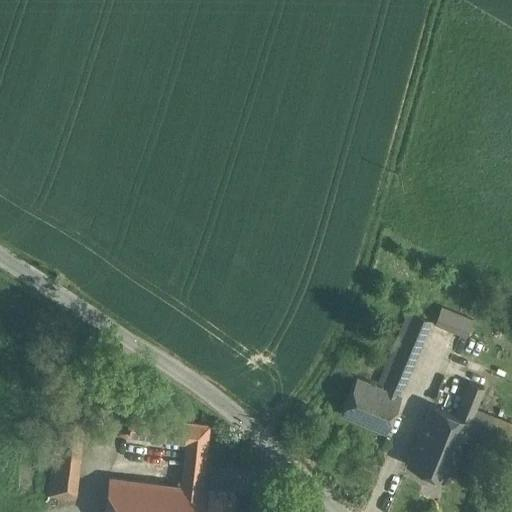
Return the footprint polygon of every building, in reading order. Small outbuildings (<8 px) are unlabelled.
[(473,319),(441,306),(435,323),(466,336),(473,319)] [(409,311),(378,385),(400,395),(431,320),(409,311)] [(378,385),(357,377),(341,414),(386,432),(401,395),(400,395),(378,385)] [(469,381),(456,414),(470,420),(475,409),(484,387),(469,381)] [(84,411),(61,409),(62,403),(58,403),(51,473),(78,475),(84,411)] [(456,414),(431,405),(419,436),(459,452),(463,442),(471,421),(470,420),(456,414)] [(511,422),(475,409),(470,420),(471,421),(463,442),(511,460),(511,422)] [(177,486),(109,478),(105,511),(185,511),(188,511),(189,489),(202,490),(209,424),(132,415),(129,436),(186,443),(181,481),(178,481),(177,486)] [(459,452),(419,436),(407,465),(447,481),(450,472),(452,473),(452,471),(451,471),(459,452)] [(78,475),(51,473),(49,496),(76,498),(78,475)] [(233,511),(236,492),(208,490),(208,491),(202,490),(189,489),(188,511),(185,511),(233,511)]
